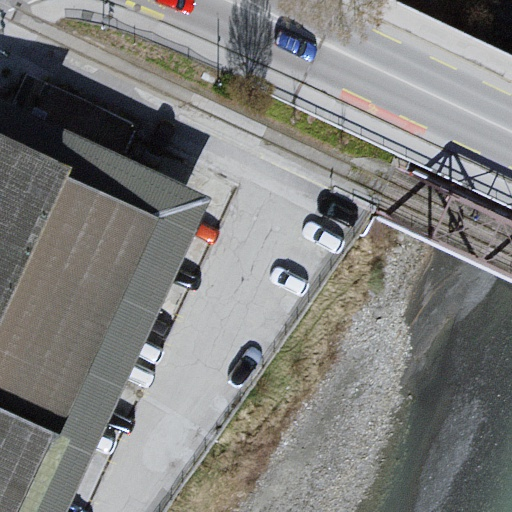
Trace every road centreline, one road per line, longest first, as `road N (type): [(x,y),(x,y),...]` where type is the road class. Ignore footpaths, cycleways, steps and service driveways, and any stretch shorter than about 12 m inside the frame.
road 1 (secondary): [(511,130),(306,33)]
road 2 (secondary): [(185,0),(306,33)]
